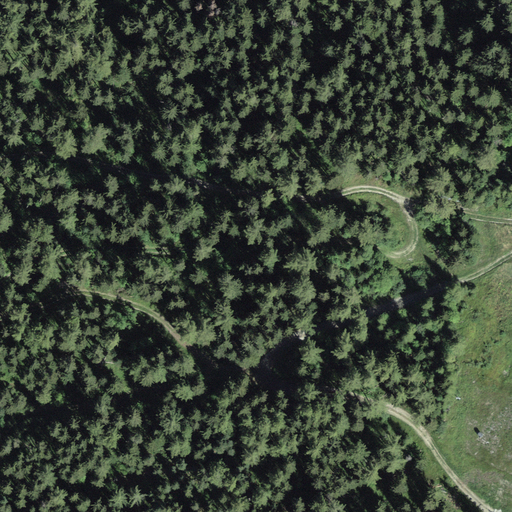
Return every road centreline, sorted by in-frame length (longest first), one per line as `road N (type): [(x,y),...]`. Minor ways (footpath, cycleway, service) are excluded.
road 1 (track): [(0,157),(54,154),(298,199),(386,191),(410,205),(417,236),(405,255),(345,239),(241,253),(94,248),(31,258),(0,284)]
road 2 (track): [(492,511),(401,414),(360,398),(284,388),(265,367),(295,337),(475,274),(511,253)]
road 3 (track): [(0,320),(95,291),(155,314),(210,369),(196,383),(39,412),(0,441)]
